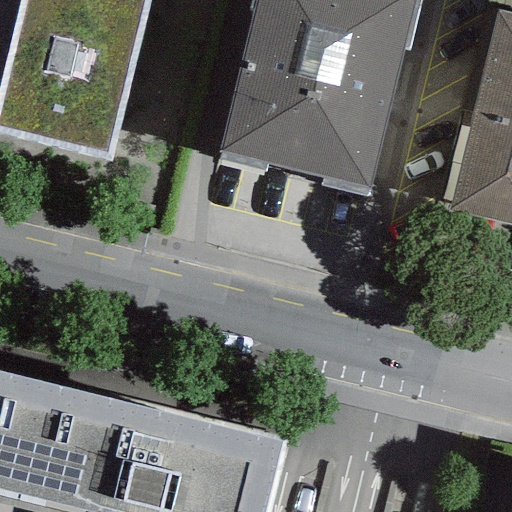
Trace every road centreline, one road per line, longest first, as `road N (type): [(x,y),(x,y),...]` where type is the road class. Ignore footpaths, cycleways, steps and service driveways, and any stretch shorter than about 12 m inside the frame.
road 1 (residential): [(0,256),(511,382)]
road 2 (unknown): [(178,300),(253,0)]
